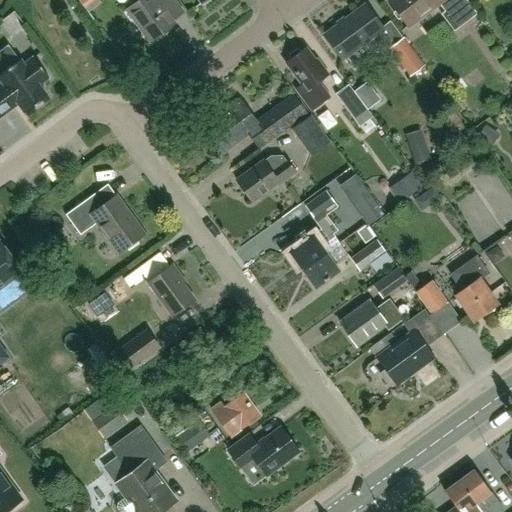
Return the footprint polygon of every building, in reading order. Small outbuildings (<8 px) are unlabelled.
[(97,0),(79,0),(88,10),(99,2),(97,0)] [(174,22),(171,19),(181,12),(171,0),(137,0),(125,9),(149,40),(174,22)] [(452,29),(475,12),(465,0),(387,0),(407,25),(437,3),(443,10),(440,12),(452,29)] [(341,57),(381,28),(363,4),(323,33),(341,57)] [(401,37),(388,47),(408,74),(421,65),(401,37)] [(310,109),(329,95),(317,80),(326,73),(315,59),(313,60),(304,48),(301,51),(299,48),(295,48),(288,53),(288,56),(290,59),(286,62),(302,83),(295,88),(310,109)] [(30,60),(24,65),(20,60),(0,74),(0,80),(2,84),(0,85),(0,117),(18,105),(24,114),(47,96),(39,86),(45,81),(30,60)] [(347,83),(334,93),(358,125),(371,115),(347,83)] [(247,132),(251,137),(260,149),(300,118),(289,104),(258,126),(238,99),(227,106),(229,108),(198,131),(216,155),(247,132)] [(465,130),(453,111),(441,118),(453,137),(465,130)] [(294,130),(311,157),(330,144),(312,118),(294,130)] [(409,145),(415,165),(430,160),(424,140),(409,145)] [(285,159),(284,159),(282,156),(270,157),(263,162),(263,160),(234,180),(249,201),(276,182),(277,184),(295,171),(285,159)] [(399,205),(422,189),(412,176),(390,192),(399,205)] [(381,214),(355,178),(341,188),(367,224),(381,214)] [(301,271),(338,243),(331,234),(335,231),(322,212),(333,203),(324,191),(303,207),(320,230),(288,254),(301,271)] [(118,253),(144,234),(116,195),(96,209),(87,198),(65,214),(80,235),(96,223),(118,253)] [(356,233),(365,244),(375,237),(368,227),(366,229),(364,227),(356,233)] [(375,239),(349,258),(358,270),(384,251),(375,239)] [(0,289),(23,272),(0,241),(0,289)] [(338,270),(333,263),(346,254),(338,243),(301,271),(314,288),(338,270)] [(461,291),(455,295),(474,321),(497,304),(479,279),(488,273),(476,257),(450,275),(461,291)] [(172,315),(193,299),(176,277),(178,275),(170,264),(154,276),(144,263),(123,279),(130,289),(145,278),(172,315)] [(396,270),(373,287),(381,298),(404,282),(396,270)] [(430,281),(415,292),(431,313),(446,303),(430,281)] [(97,318),(114,306),(105,293),(88,305),(97,318)] [(338,323),(355,346),(384,325),(368,302),(338,323)] [(399,341),(418,367),(432,357),(425,347),(441,336),(422,310),(401,325),(408,335),(399,341)] [(444,329),(462,349),(474,339),(456,319),(444,329)] [(158,346),(148,332),(146,330),(114,353),(125,369),(158,346)] [(373,356),(395,340),(391,334),(369,350),(373,356)] [(418,367),(399,341),(374,359),(383,371),(378,374),(386,386),(391,382),(393,385),(418,367)] [(0,364),(8,358),(0,346),(0,364)] [(212,411),(230,437),(259,416),(243,393),(224,407),(221,404),(212,411)] [(93,423),(102,436),(125,420),(116,407),(93,423)] [(117,484),(127,496),(117,503),(117,507),(120,511),(132,511),(136,510),(137,511),(159,511),(175,501),(144,459),(157,450),(140,427),(111,448),(130,474),(117,484)] [(228,451),(253,485),(266,476),(298,452),(281,428),(257,446),(249,435),(228,451)] [(0,511),(4,511),(22,499),(0,468),(0,511)] [(500,511),(503,510),(492,496),(490,493),(491,493),(474,469),(458,481),(477,506),(481,511),(500,511)] [(481,511),(477,506),(458,481),(444,491),(459,511),(481,511)]
